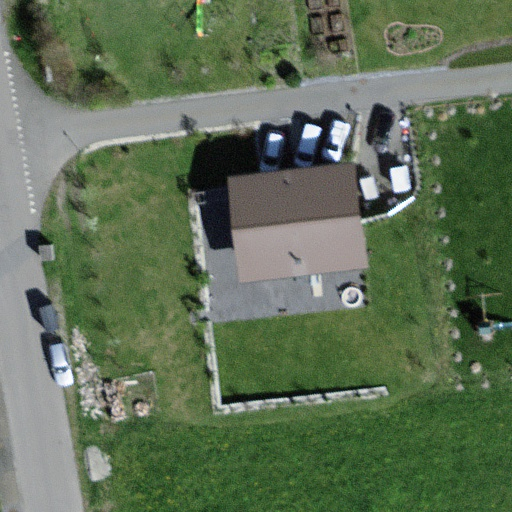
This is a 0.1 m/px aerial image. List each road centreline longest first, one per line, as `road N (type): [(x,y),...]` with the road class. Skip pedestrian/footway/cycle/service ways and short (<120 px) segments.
road 1 (residential): [(511,71),(0,142)]
road 2 (residential): [(51,511),(0,218)]
